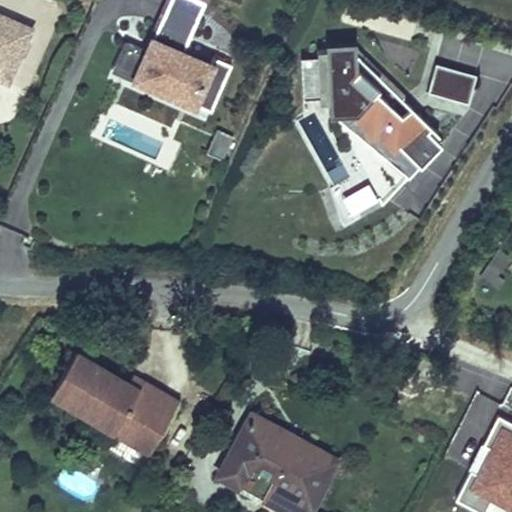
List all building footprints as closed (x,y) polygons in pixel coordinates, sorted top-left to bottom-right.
[(205,0),(164,0),(142,48),(122,39),(109,69),(197,109),(199,105),(212,111),(233,62),(214,53),(210,61),(183,49),(205,0)] [(0,82),(8,86),(35,27),(0,10),(0,82)] [(430,127),(355,52),(354,40),(324,41),(324,54),(299,55),(301,97),(326,96),(327,114),(331,113),(363,167),(328,186),(336,215),(341,223),(357,214),(355,209),(376,197),(380,203),(417,165),(418,166),(440,145),(426,131),(430,127)] [(476,73),(435,61),(427,90),(468,102),(476,73)] [(231,137),(215,129),(204,152),(220,160),(231,137)] [(477,276),(497,284),(510,251),(490,243),(477,276)] [(75,352),(51,394),(133,441),(140,429),(157,439),(179,402),(143,381),(138,389),(75,352)] [(306,511),(335,458),(251,411),(219,472),(291,511),(306,511)] [(511,420),(498,413),(482,442),(491,447),(480,469),(471,464),(454,496),(484,511),(492,497),(511,507),(511,420)] [(133,441),(150,451),(157,439),(140,429),(133,441)]
